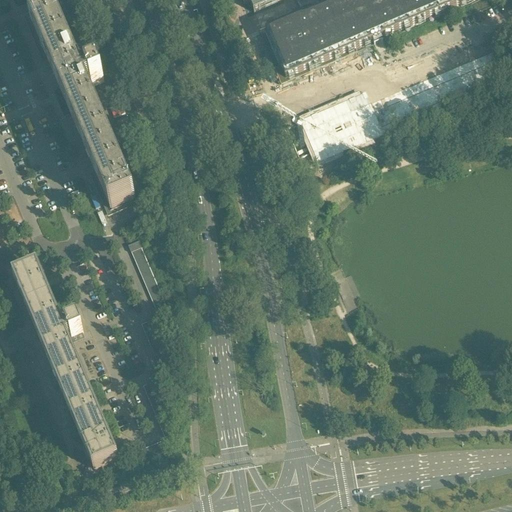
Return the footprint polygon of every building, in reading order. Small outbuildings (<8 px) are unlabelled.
[(241,0),(244,5),(250,3),(254,14),(287,0),(241,0)] [(334,0),(336,3),(266,33),(280,67),(275,69),(281,85),(357,53),(356,50),(373,43),(374,46),(382,42),(383,42),(382,39),(473,0),(334,0)] [(53,10),(31,20),(61,92),(56,94),(66,119),(72,116),(112,212),(134,202),(95,110),(102,107),(93,87),(105,83),(99,70),(88,75),(89,78),(83,80),(53,10)] [(366,94),(300,122),(318,165),(384,137),(501,89),(498,81),(503,78),(494,55),(371,106),(366,94)] [(140,243),(129,248),(131,255),(132,255),(142,250),(143,250),(140,243)] [(142,250),(132,255),(134,260),(144,256),(142,250)] [(144,256),(134,260),(136,265),(146,261),(144,256)] [(146,261),(136,265),(139,270),(148,266),(146,261)] [(148,266),(139,270),(141,275),(151,271),(148,266)] [(37,270),(15,279),(95,471),(117,461),(68,346),(74,344),(74,346),(86,341),(81,328),(69,333),(72,339),(67,342),(37,270)] [(151,271),(141,275),(143,280),(153,276),(151,271)] [(153,276),(143,280),(145,285),(155,281),(153,276)] [(155,281),(145,285),(147,290),(157,286),(155,281)] [(157,286),(147,290),(149,295),(159,291),(157,286)] [(159,291),(149,295),(151,300),(161,296),(159,291)] [(161,296),(151,300),(153,305),(163,301),(161,296)] [(163,301),(153,305),(156,310),(166,306),(163,301)] [(166,306),(156,310),(158,316),(168,312),(166,306)] [(152,322),(142,326),(144,332),(154,328),(152,322)] [(154,328),(144,332),(146,337),(156,333),(154,328)] [(156,333),(146,337),(148,342),(158,338),(156,333)] [(158,338),(148,342),(150,347),(161,343),(158,338)] [(161,343),(150,347),(153,352),(163,348),(161,343)] [(163,348),(153,352),(155,357),(165,353),(163,348)] [(165,353),(155,357),(157,362),(167,358),(165,353)] [(167,358),(157,362),(159,367),(169,363),(167,358)] [(169,363),(159,367),(161,372),(171,368),(169,363)] [(94,376),(101,372),(99,367),(91,370),(94,376)] [(171,368),(161,372),(163,378),(174,374),(171,368)] [(153,382),(143,386),(146,393),(156,389),(153,382)] [(156,389),(146,393),(148,398),(158,394),(156,389)] [(158,394),(148,398),(150,403),(160,399),(158,394)] [(160,399),(150,403),(152,408),(162,404),(160,399)] [(162,404),(152,408),(154,413),(164,409),(162,404)] [(164,409),(154,413),(156,418),(166,414),(164,409)] [(166,414),(156,418),(159,424),(169,419),(166,414)] [(169,419),(159,424),(161,429),(171,424),(169,419)] [(117,430),(123,426),(120,420),(113,425),(117,430)] [(171,424),(161,429),(163,434),(173,429),(171,424)] [(173,429),(163,434),(165,439),(175,435),(173,429)] [(161,443),(131,456),(135,466),(166,453),(161,443)]
